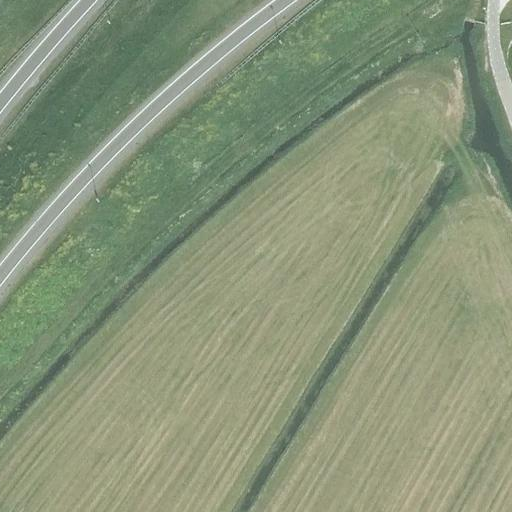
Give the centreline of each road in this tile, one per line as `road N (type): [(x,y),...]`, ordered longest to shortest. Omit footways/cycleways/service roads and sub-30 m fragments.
road 1 (trunk): [(0,277),(127,135),(285,0)]
road 2 (trunk): [(0,102),(89,0)]
